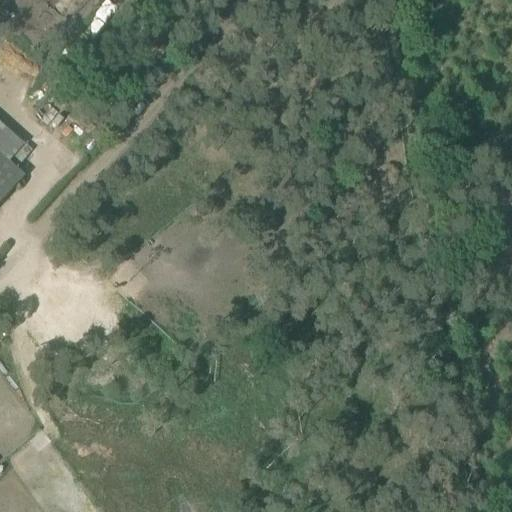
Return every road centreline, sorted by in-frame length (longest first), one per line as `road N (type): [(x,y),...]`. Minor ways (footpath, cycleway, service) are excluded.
road 1 (track): [(485,511),(384,0)]
road 2 (track): [(49,222),(250,0)]
